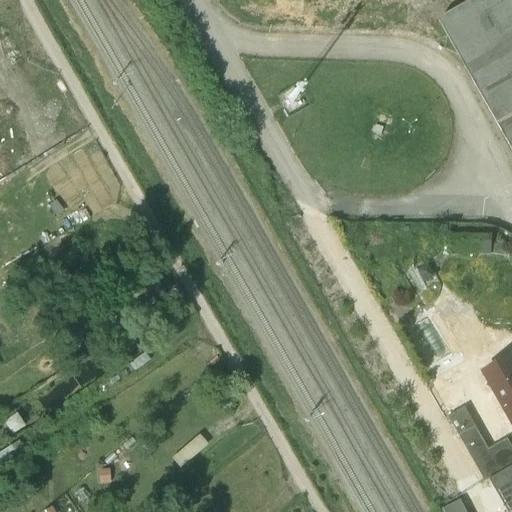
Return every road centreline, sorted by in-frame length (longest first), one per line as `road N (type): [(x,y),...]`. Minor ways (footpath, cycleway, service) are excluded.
road 1 (track): [(316,511),(25,0)]
road 2 (unclassified): [(216,35),(302,185),(328,207),(499,197)]
road 3 (unclassified): [(499,197),(450,81),(430,59),(216,35)]
